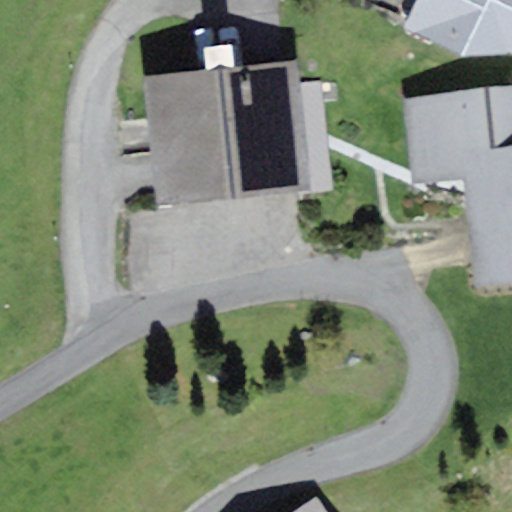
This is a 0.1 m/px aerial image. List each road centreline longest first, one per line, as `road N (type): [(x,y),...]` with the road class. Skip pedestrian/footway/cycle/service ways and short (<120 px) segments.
road 1 (residential): [(213,511),(288,474),(416,432),(434,400),(433,353),(412,308),(383,286),(318,281),(176,305),(103,330)]
road 2 (residential): [(103,330),(82,144),(96,58),(145,0)]
road 3 (residential): [(103,330),(0,397)]
